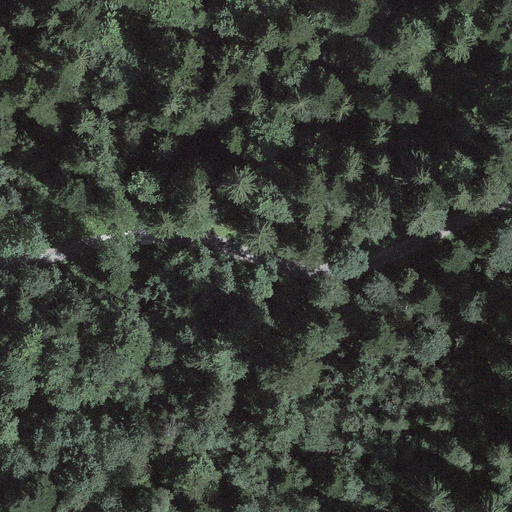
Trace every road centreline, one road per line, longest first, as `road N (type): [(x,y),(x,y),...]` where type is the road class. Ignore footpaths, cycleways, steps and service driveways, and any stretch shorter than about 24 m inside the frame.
road 1 (track): [(0,262),(159,234),(343,275),(469,214),(511,203)]
road 2 (track): [(66,511),(0,388)]
